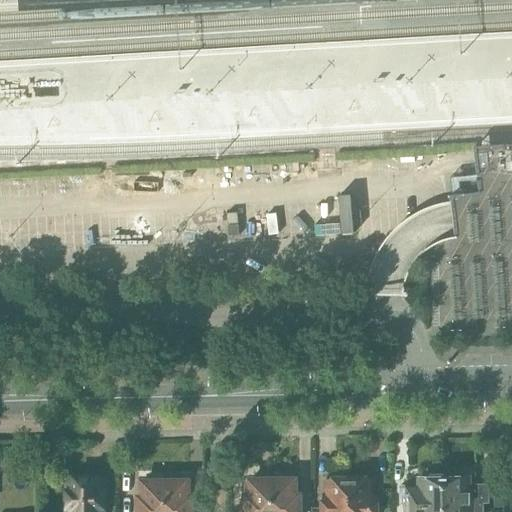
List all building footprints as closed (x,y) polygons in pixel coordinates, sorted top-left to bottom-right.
[(228,225),(239,224),(238,213),(227,214),(228,225)] [(229,237),(240,236),(239,225),(228,226),(229,237)] [(373,479),(350,480),(350,511),(376,511),(377,495),(373,495),(373,479)] [(69,511),(102,511),(101,480),(69,480),(69,511)] [(327,496),(323,496),(323,511),(350,511),(350,480),(327,480),(327,496)] [(463,480),(445,481),(445,511),(482,511),(482,502),(488,502),(488,492),(483,492),(483,486),(471,487),(471,483),(463,483),(463,480)] [(251,497),(246,497),(246,511),(272,511),(272,481),(250,481),(251,497)] [(295,481),(272,481),(272,511),(299,511),(300,508),(299,497),(295,497),(295,481)] [(445,511),(445,481),(427,481),(427,484),(419,484),(419,488),(406,488),(406,493),(402,493),(402,503),(408,503),(407,511),(445,511)] [(165,511),(165,482),(142,483),(143,499),(138,499),(138,511),(165,511)] [(165,482),(165,511),(192,511),(192,498),(188,498),(188,482),(165,482)]
